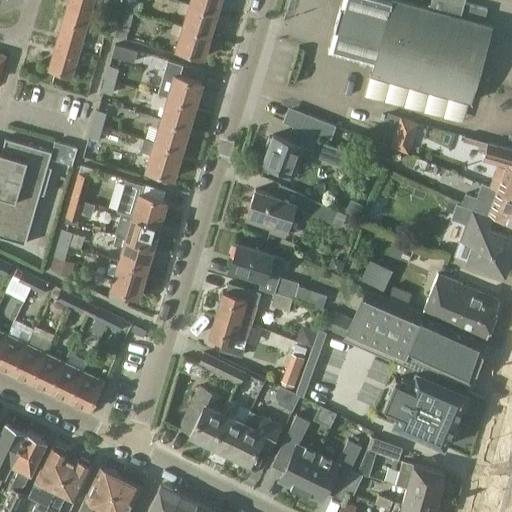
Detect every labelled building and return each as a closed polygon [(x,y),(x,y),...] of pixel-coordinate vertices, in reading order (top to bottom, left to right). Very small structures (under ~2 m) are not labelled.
[(87,22),(93,0),(91,0),(67,0),(64,15),(87,22)] [(139,12),(142,2),(134,0),(126,0),(124,8),(133,11),(139,12)] [(215,11),(218,0),(190,0),(189,3),(215,11)] [(491,25),(483,22),(428,8),(399,0),(340,0),(327,52),(372,64),(370,73),(366,86),(364,94),(462,121),(465,113),(468,100),(470,101),(491,25)] [(430,0),(428,8),(483,22),(487,8),(464,2),(464,0),(430,0)] [(209,33),(215,11),(189,3),(183,25),(209,33)] [(133,11),(124,8),(116,36),(125,39),(133,11)] [(80,43),(87,22),(64,15),(57,37),(80,43)] [(202,57),(209,33),(183,25),(180,33),(175,49),(202,57)] [(95,69),(75,63),(80,43),(57,37),(48,70),(62,74),(58,87),(87,96),(95,69)] [(115,44),(111,55),(134,62),(137,50),(115,44)] [(104,77),(117,80),(120,69),(108,65),(104,77)] [(168,95),(195,103),(201,82),(163,71),(160,82),(171,85),(168,95)] [(113,94),(117,80),(104,77),(101,90),(113,94)] [(187,126),(195,103),(168,95),(161,118),(187,126)] [(294,128),(317,138),(319,133),(332,137),(336,126),(306,114),(291,108),(286,121),(295,124),(294,128)] [(91,123),(103,126),(107,114),(95,111),(91,123)] [(388,113),(386,120),(397,124),(399,117),(388,113)] [(180,150),(187,126),(161,118),(154,142),(180,150)] [(94,160),(103,126),(91,123),(82,157),(94,160)] [(292,172),(302,145),(289,140),(272,134),(260,167),(290,179),(292,172)] [(50,155),(51,150),(4,137),(0,151),(0,236),(24,243),(39,193),(43,194),(51,167),(47,165),(50,155)] [(180,150),(154,142),(142,138),(139,149),(150,153),(145,170),(172,178),(180,150)] [(53,141),(50,155),(72,161),(76,148),(53,141)] [(318,141),(312,156),(340,167),(346,152),(318,141)] [(488,186),(511,195),(511,148),(488,142),(483,160),(496,163),(489,184),(488,186)] [(346,152),(342,161),(354,166),(357,156),(346,152)] [(81,205),(89,176),(77,172),(69,201),(70,202),(81,205)] [(511,221),(511,195),(488,186),(489,184),(481,182),(476,196),(464,193),(460,203),(489,215),(491,212),(511,221)] [(269,231),(285,236),(292,209),(294,202),(255,189),(245,218),(270,226),(269,231)] [(131,216),(158,225),(166,201),(139,192),(131,216)] [(437,194),(432,196),(442,215),(447,213),(449,206),(444,195),(437,194)] [(332,223),(338,209),(307,196),(301,209),(332,223)] [(489,215),(460,203),(456,201),(451,217),(465,222),(460,239),(472,242),(466,260),(504,274),(511,250),(511,235),(491,228),(495,218),(489,215)] [(77,217),(81,205),(70,202),(66,214),(77,217)] [(152,246),(158,225),(131,216),(125,238),(152,246)] [(68,245),(70,246),(73,232),(61,229),(57,242),(58,242),(68,245)] [(146,268),(152,246),(125,238),(118,260),(146,268)] [(282,239),(279,245),(290,250),(293,244),(282,239)] [(58,242),(54,256),(64,259),(68,245),(58,242)] [(259,288),(292,298),(317,306),(319,301),(296,294),(299,283),(280,277),(286,259),(270,254),(238,244),(230,268),(262,278),(259,288)] [(0,258),(0,273),(4,276),(10,263),(0,258)] [(61,274),(65,262),(54,259),(51,270),(61,274)] [(137,297),(146,268),(118,260),(109,289),(127,294),(137,297)] [(382,289),(391,270),(370,261),(362,280),(382,289)] [(30,288),(36,276),(23,269),(17,282),(30,288)] [(420,315),(484,343),(499,300),(437,274),(421,313),(420,315)] [(36,276),(30,288),(40,293),(46,281),(36,276)] [(215,314),(239,321),(249,324),(257,291),(232,283),(229,293),(222,291),(215,314)] [(68,307),(74,294),(62,288),(56,301),(68,307)] [(109,289),(107,296),(124,304),(127,294),(109,289)] [(420,315),(421,313),(367,289),(354,318),(335,310),(333,313),(330,312),(325,330),(401,363),(405,353),(420,315)] [(294,309),(296,300),(276,293),(273,302),(294,309)] [(74,294),(68,307),(77,311),(83,299),(74,294)] [(105,325),(111,313),(99,306),(93,319),(105,325)] [(111,313),(105,325),(119,332),(125,319),(111,313)] [(249,324),(239,321),(215,314),(208,337),(225,342),(222,350),(240,355),(249,324)] [(470,384),(484,343),(420,315),(405,353),(470,384)] [(319,328),(315,339),(322,342),(326,331),(319,328)] [(0,367),(11,373),(26,343),(8,334),(0,349),(0,367)] [(315,339),(311,350),(318,352),(322,342),(315,339)] [(30,382),(45,352),(26,343),(11,373),(30,382)] [(311,350),(307,360),(315,363),(318,352),(311,350)] [(50,392),(64,362),(45,352),(30,382),(50,392)] [(294,386),(304,357),(291,352),(280,381),(294,386)] [(239,383),(244,372),(203,353),(198,363),(213,370),(239,383)] [(307,360),(303,371),(311,374),(315,363),(307,360)] [(68,401),(83,371),(64,362),(50,392),(68,401)] [(83,371),(68,401),(88,411),(102,380),(83,371)] [(303,371),(299,382),(307,384),(311,374),(303,371)] [(395,378),(383,404),(398,410),(392,424),(443,447),(466,393),(415,371),(409,384),(395,378)] [(299,382),(296,392),(303,395),(307,384),(299,382)] [(279,385),(275,394),(279,404),(292,410),(299,395),(297,394),(294,393),(279,385)] [(208,444),(230,401),(229,401),(223,412),(212,407),(218,394),(200,386),(187,411),(198,416),(188,435),(208,444)] [(228,454),(244,423),(231,417),(238,404),(230,401),(208,444),(228,454)] [(244,423),(228,454),(249,464),(257,445),(269,451),(281,425),(261,416),(250,411),(244,423)] [(295,413),(273,459),(284,464),(277,478),(299,489),(317,452),(297,442),(308,420),(295,413)] [(10,463),(26,431),(5,421),(0,431),(0,472),(4,475),(10,463)] [(26,431),(10,463),(19,467),(0,505),(0,511),(10,511),(29,473),(45,440),(26,431)] [(372,436),(368,448),(399,458),(403,447),(372,436)] [(317,452),(299,489),(320,499),(327,485),(338,490),(360,445),(347,439),(336,461),(317,452)] [(36,478),(27,496),(37,501),(31,511),(44,511),(56,488),(71,456),(51,446),(36,478)] [(58,511),(67,493),(76,498),(91,467),(71,456),(56,488),(44,511),(58,511)] [(401,460),(394,484),(406,488),(436,496),(443,472),(413,464),(401,460)] [(104,508),(119,476),(100,467),(77,511),(91,511),(95,504),(104,508)] [(119,476),(104,508),(107,510),(105,511),(126,511),(139,486),(119,476)] [(169,511),(179,493),(161,485),(147,511),(169,511)] [(401,511),(432,511),(436,496),(406,488),(399,511),(401,511)] [(191,511),(197,502),(179,493),(169,511),(191,511)] [(389,510),(392,501),(377,495),(373,503),(389,510)] [(356,511),(353,511),(355,507),(342,501),(337,511),(356,511)] [(191,511),(214,511),(215,511),(197,502),(191,511)]
